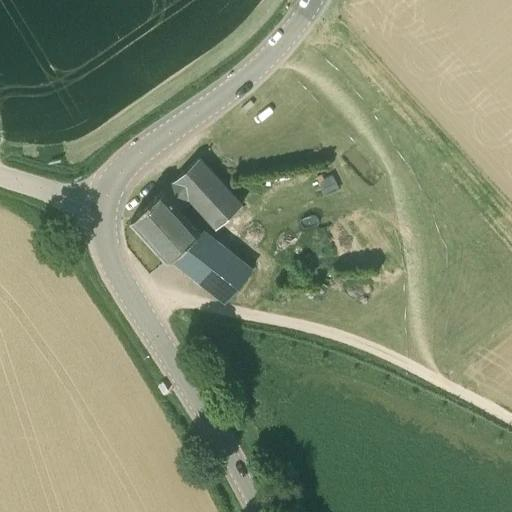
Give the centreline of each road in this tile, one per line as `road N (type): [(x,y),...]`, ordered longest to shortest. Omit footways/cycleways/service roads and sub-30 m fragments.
road 1 (track): [(136,304),(163,293),(329,333),(511,421)]
road 2 (tertiary): [(259,511),(110,260),(102,208)]
road 3 (tertiary): [(102,208),(128,162),(258,66),(313,0)]
